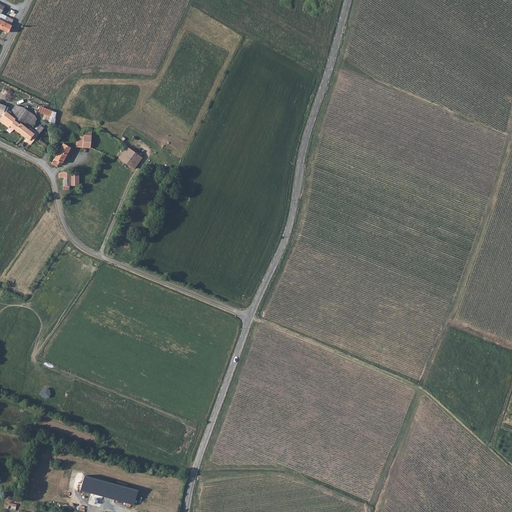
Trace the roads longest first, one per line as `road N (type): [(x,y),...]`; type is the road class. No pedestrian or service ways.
road 1 (unclassified): [(348,0),(307,131),(288,226),(249,317)]
road 2 (unclassified): [(0,143),(49,172),(64,225),(83,247),(249,317)]
road 3 (track): [(511,471),(419,390),(249,317)]
road 4 (track): [(511,115),(476,262),(419,390)]
road 5 (unclassified): [(249,317),(186,511)]
road 6 (track): [(370,511),(293,479),(193,473)]
road 7 (track): [(374,511),(419,390)]
